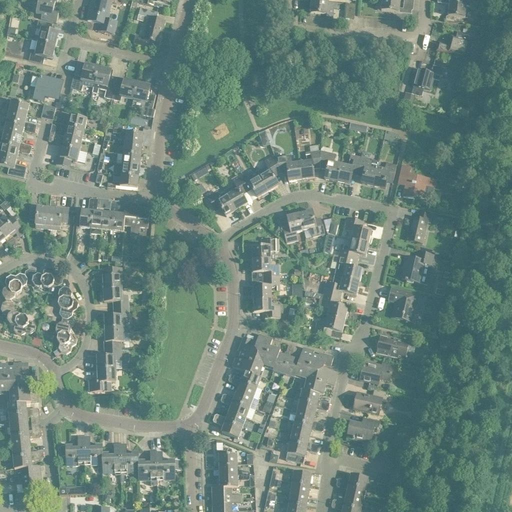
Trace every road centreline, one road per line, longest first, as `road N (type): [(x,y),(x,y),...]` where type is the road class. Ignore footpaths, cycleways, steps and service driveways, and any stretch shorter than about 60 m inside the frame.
road 1 (residential): [(328,459),(391,207),(277,203),(219,240)]
road 2 (residential): [(0,275),(26,257),(54,259),(79,276),(91,299),(86,345),(54,380)]
road 3 (residential): [(219,240),(233,281),(231,330),(189,425)]
road 4 (residential): [(291,0),(288,26),(413,40),(422,0)]
road 5 (residential): [(154,204),(29,184),(45,122)]
road 6 (residential): [(0,510),(50,509),(46,420),(64,402)]
road 7 (residential): [(172,66),(154,204)]
road 8 (residential): [(189,425),(139,427),(79,415),(64,402)]
